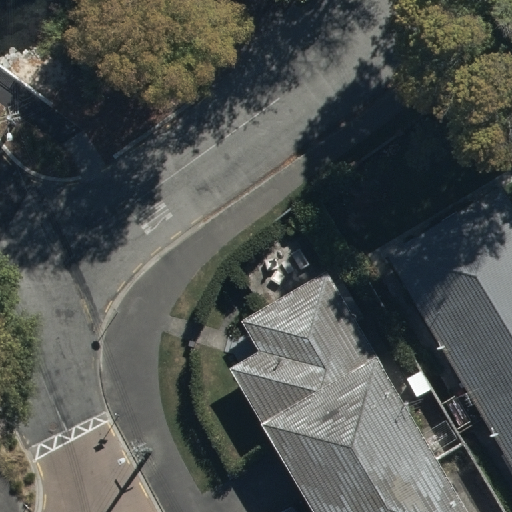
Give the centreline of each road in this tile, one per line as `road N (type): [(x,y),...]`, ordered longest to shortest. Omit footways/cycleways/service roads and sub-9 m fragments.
road 1 (residential): [(1,297),(415,0)]
road 2 (residential): [(1,297),(106,511)]
